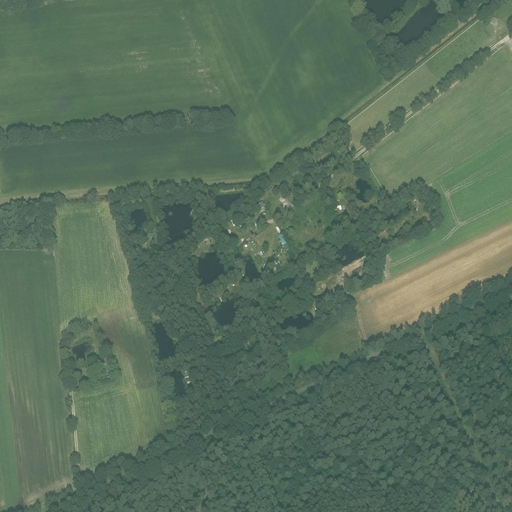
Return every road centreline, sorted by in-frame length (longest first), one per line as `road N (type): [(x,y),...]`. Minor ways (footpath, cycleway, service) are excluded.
road 1 (track): [(499,0),(275,176),(0,203)]
road 2 (track): [(511,289),(47,511)]
